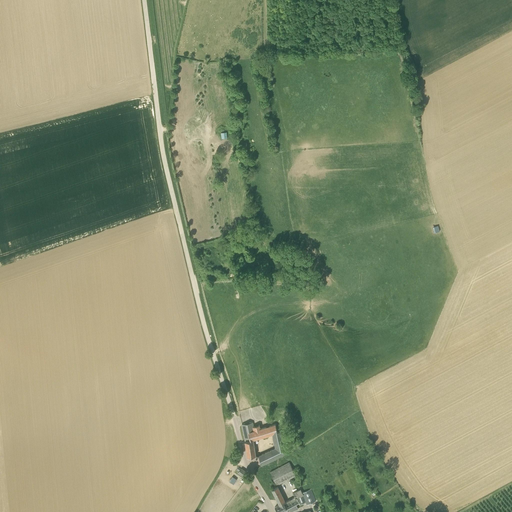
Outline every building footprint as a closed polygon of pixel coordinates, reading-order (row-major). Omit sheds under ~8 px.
[(254,430),(253,426),(252,422),(242,424),(245,441),(250,440),(248,431),(254,430)] [(259,425),(253,426),(254,430),(248,431),(250,440),(245,441),(247,457),(255,455),(254,439),(274,434),(277,448),(259,456),(261,465),(287,454),(282,431),(278,432),(276,424),(260,428),(259,425)] [(277,485),(296,476),(290,463),(270,472),(277,485)] [(241,468),(239,467),(237,470),(239,471),(238,472),(244,476),(246,472),(241,468)] [(283,503),(285,502),(283,498),(277,486),(272,489),(278,501),(280,504),(283,503)] [(287,509),(293,506),(300,502),(298,497),(303,495),(303,493),(301,489),(293,492),(295,497),(285,502),(283,503),(287,509)] [(303,493),(303,495),(306,502),(307,504),(316,500),(311,490),(303,493)] [(287,509),(283,503),(280,504),(275,507),(277,511),(289,511),(295,510),(293,506),(287,509)]
